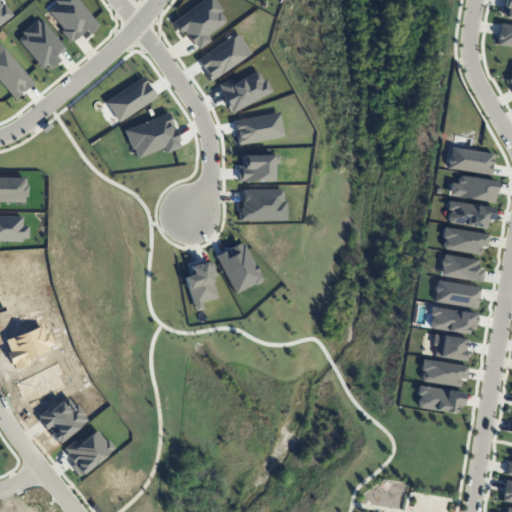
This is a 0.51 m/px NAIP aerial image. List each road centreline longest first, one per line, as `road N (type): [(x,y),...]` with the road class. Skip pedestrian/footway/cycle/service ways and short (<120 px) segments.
road 1 (residential): [(116,0),(141,25),(208,136),(209,170),(186,219)]
road 2 (residential): [(511,248),(468,40),(473,0)]
road 3 (residential): [(159,0),(141,25),(27,120),(0,133)]
road 4 (residential): [(75,511),(0,405)]
